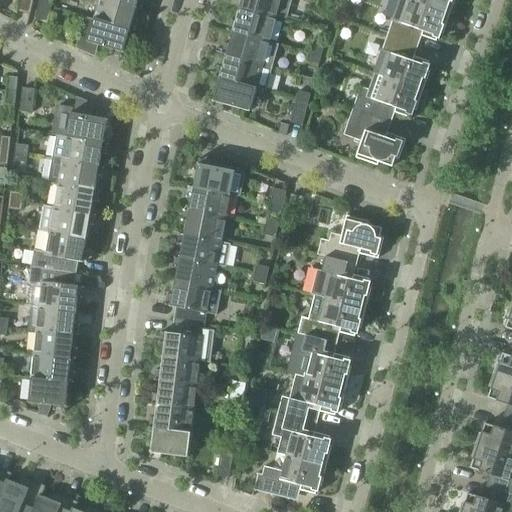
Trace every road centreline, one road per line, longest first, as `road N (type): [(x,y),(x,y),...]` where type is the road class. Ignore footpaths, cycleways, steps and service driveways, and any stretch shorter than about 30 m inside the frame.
road 1 (residential): [(104,467),(119,306),(159,107)]
road 2 (residential): [(355,511),(432,206)]
road 3 (residential): [(417,511),(488,225)]
road 4 (residential): [(432,206),(159,107)]
road 5 (residential): [(432,206),(497,0)]
road 6 (residential): [(159,107),(0,35)]
road 7 (residential): [(217,511),(104,467)]
